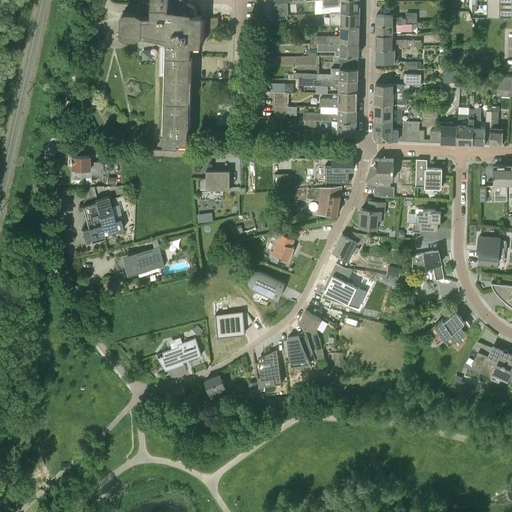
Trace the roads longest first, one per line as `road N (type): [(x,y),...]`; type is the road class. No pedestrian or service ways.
road 1 (residential): [(365,150),(354,191),(287,319),(216,368),(140,392),(84,322),(58,267),(49,151),(56,144),(234,154)]
road 2 (residential): [(511,333),(484,313),(461,271),(461,151)]
road 3 (residential): [(240,0),(234,154)]
road 4 (residential): [(365,150),(368,0)]
road 5 (residential): [(234,154),(365,150)]
